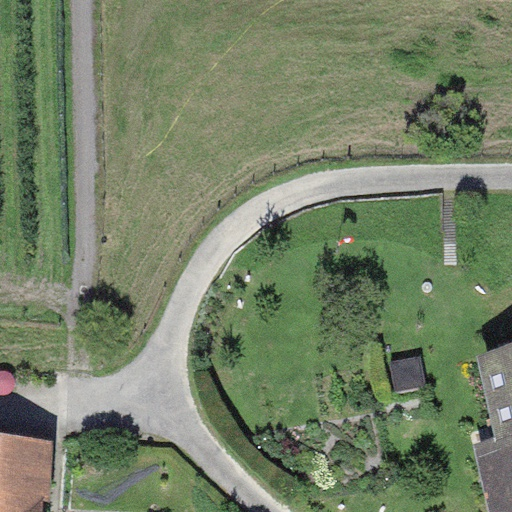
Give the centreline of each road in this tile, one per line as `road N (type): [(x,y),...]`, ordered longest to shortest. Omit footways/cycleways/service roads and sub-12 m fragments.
road 1 (track): [(511,177),(363,179),(289,194),(234,227),(197,271),(181,327),(137,397)]
road 2 (track): [(76,396),(87,0)]
road 3 (track): [(137,397),(188,430),(265,511)]
road 4 (track): [(0,396),(137,397)]
